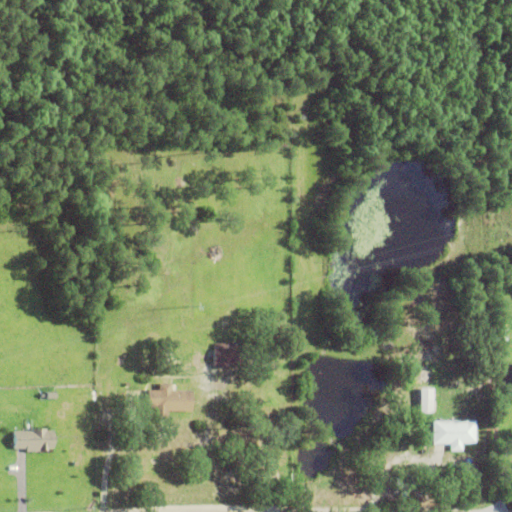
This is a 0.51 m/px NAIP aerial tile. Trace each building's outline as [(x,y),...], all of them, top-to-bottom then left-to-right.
[(431,345),(432,354),(419,354),(419,345),(421,345),(421,339),(430,339),(430,345),(431,345)] [(213,369),(214,351),(215,351),(215,345),(237,346),(236,370),(213,369)] [(511,395),(511,363),(500,363),(499,395),(511,395)] [(147,411),(148,392),(158,393),(159,386),(171,386),(171,393),(192,393),(192,415),(153,414),(153,411),(147,411)] [(418,416),(419,389),(434,389),(434,416),(418,416)] [(450,453),(450,446),(433,446),(432,423),(475,423),(476,446),(463,446),(463,453),(450,453)] [(52,434),(53,451),(46,451),(46,454),(25,454),(25,451),(13,451),(13,433),(30,433),(30,431),(45,431),(45,434),(52,434)]
